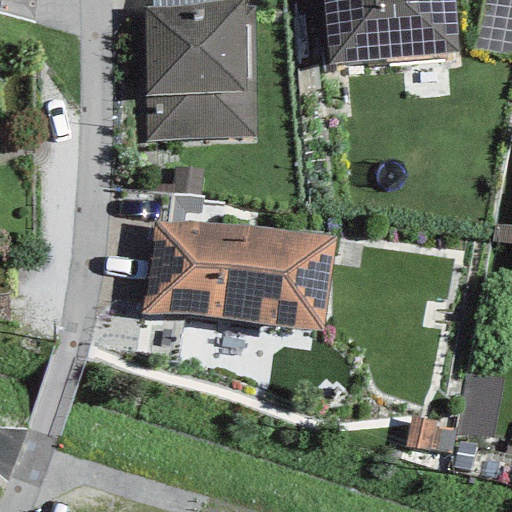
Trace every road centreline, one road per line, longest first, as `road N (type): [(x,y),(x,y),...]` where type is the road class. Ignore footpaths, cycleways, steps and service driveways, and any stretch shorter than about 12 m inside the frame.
road 1 (residential): [(32,465),(94,223),(91,0)]
road 2 (residential): [(183,511),(32,465)]
